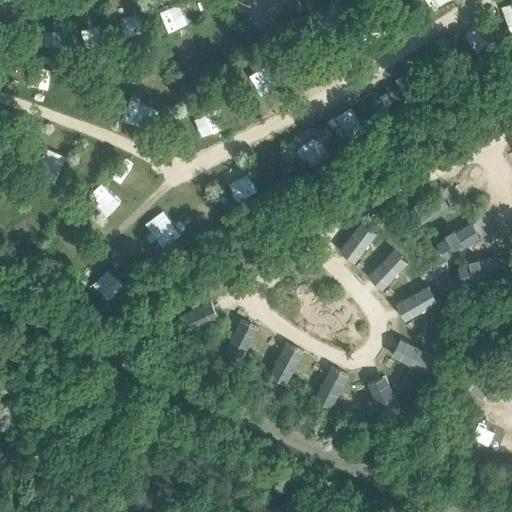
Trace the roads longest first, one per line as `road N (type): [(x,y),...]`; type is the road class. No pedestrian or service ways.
road 1 (unknown): [(335,213),(383,262),(389,289),(371,323),(348,325),(277,283),(278,258),(323,221)]
road 2 (unknown): [(335,213),(511,121)]
